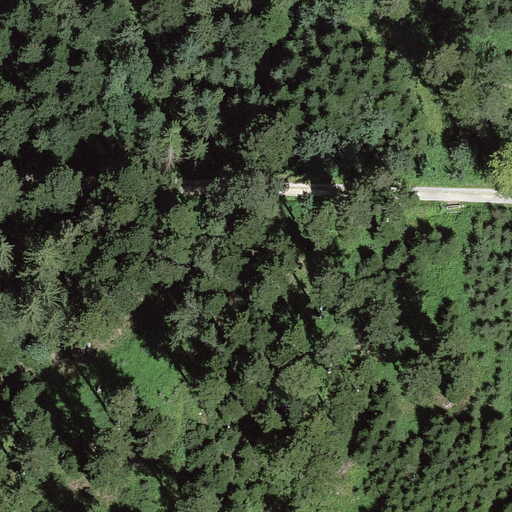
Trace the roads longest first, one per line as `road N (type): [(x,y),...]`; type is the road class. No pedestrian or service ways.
road 1 (track): [(0,182),(511,192)]
road 2 (track): [(511,86),(316,0)]
